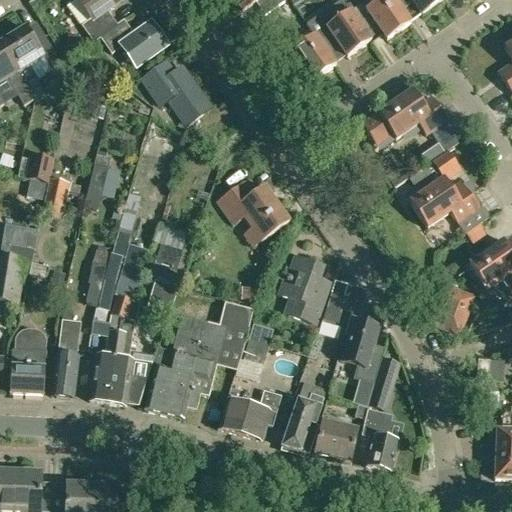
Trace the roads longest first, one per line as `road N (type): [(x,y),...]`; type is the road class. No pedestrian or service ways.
road 1 (tertiary): [(437,511),(115,434),(0,425)]
road 2 (residential): [(419,365),(409,330),(287,150)]
road 3 (residential): [(287,150),(176,0)]
road 4 (residential): [(287,150),(435,53)]
road 5 (residential): [(450,511),(436,410),(419,365)]
road 6 (residential): [(511,169),(435,53)]
